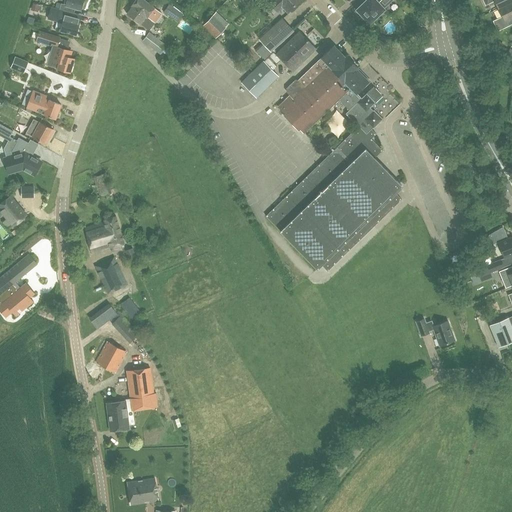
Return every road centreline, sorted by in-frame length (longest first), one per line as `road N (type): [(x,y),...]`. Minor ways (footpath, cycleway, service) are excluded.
road 1 (unclassified): [(104,511),(69,303),(63,199)]
road 2 (unclassified): [(309,511),(416,392),(445,379),(511,379)]
road 3 (residential): [(63,199),(110,0)]
road 4 (residential): [(446,45),(411,57),(374,54),(316,0)]
road 5 (secondary): [(511,182),(446,45)]
